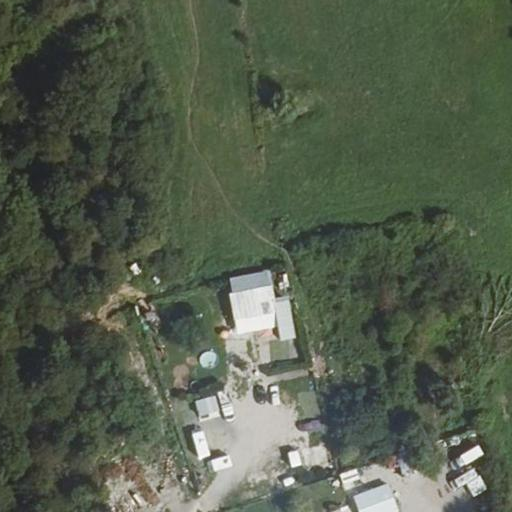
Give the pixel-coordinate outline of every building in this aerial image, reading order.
[(275,314),(277,324),(279,339),(292,337),(283,286),(231,295),(235,321),(275,314)] [(236,330),(277,324),(275,314),(235,321),(236,330)] [(230,405),(201,413),(208,438),(237,430),(230,405)] [(332,463),(328,450),(319,452),(312,428),(297,433),(308,470),(332,463)] [(271,464),(244,475),(249,487),(276,476),(271,464)] [(468,499),(486,487),(472,466),(453,478),(468,499)] [(350,496),(356,511),(396,511),(399,511),(388,482),(350,496)]
